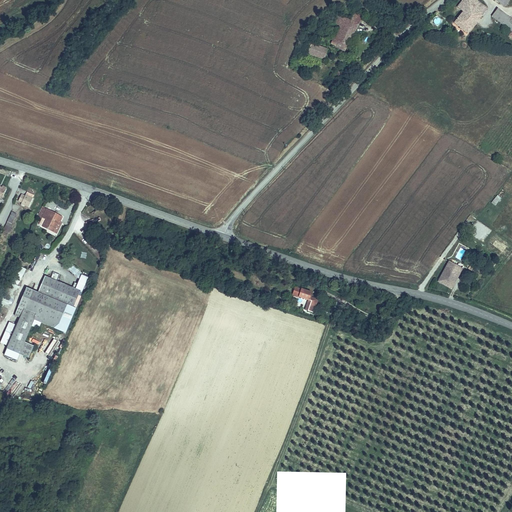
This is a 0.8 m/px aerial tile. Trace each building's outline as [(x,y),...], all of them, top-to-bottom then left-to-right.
[(466,33),(477,19),(464,8),(468,3),(464,0),(462,0),(456,7),(461,12),(453,22),(466,33)] [(507,0),(483,0),(501,11),(507,0)] [(482,14),(468,3),(464,8),(477,19),(482,14)] [(494,14),(492,17),(506,26),(508,23),(494,14)] [(367,20),(359,17),(355,24),(342,18),(337,26),(341,28),(331,46),(342,52),(346,46),(351,49),(367,20)] [(506,26),(492,17),(488,22),(502,31),(506,26)] [(511,25),(508,23),(506,26),(502,31),(510,36),(507,41),(511,44),(511,25)] [(313,43),(308,55),(324,60),(329,48),(313,43)] [(346,46),(342,52),(348,55),(351,49),(346,46)] [(20,204),(27,208),(32,197),(25,194),(24,196),(20,194),(18,200),(21,202),(20,204)] [(497,194),(491,203),(495,206),(501,198),(497,194)] [(43,217),(47,209),(42,207),(42,208),(38,215),(43,217)] [(47,209),(43,217),(46,219),(43,226),(48,228),(48,227),(54,229),(58,221),(60,222),(63,216),(47,209)] [(11,225),(16,215),(12,213),(0,237),(0,254),(13,226),(11,225)] [(58,221),(54,229),(59,232),(63,223),(60,222),(58,221)] [(455,259),(451,265),(458,269),(460,266),(462,264),(455,259)] [(476,259),(470,269),(474,271),(480,261),(476,259)] [(458,269),(451,265),(443,276),(457,286),(468,271),(460,266),(458,269)] [(23,270),(17,267),(3,300),(11,304),(18,288),(16,287),(23,270)] [(457,286),(443,276),(440,281),(454,291),(457,286)] [(78,294),(76,293),(42,279),(36,293),(24,288),(13,314),(19,317),(16,323),(13,322),(7,337),(10,338),(21,343),(31,321),(51,330),(56,325),(59,319),(64,321),(66,316),(70,317),(73,310),(75,311),(81,295),(78,294)] [(293,294),(309,300),(311,301),(308,310),(313,312),(318,299),(313,297),(314,295),(311,294),(312,292),(296,286),(293,294)] [(327,309),(322,307),(319,315),(325,317),(327,309)] [(21,343),(10,338),(7,343),(19,348),(21,343)]
